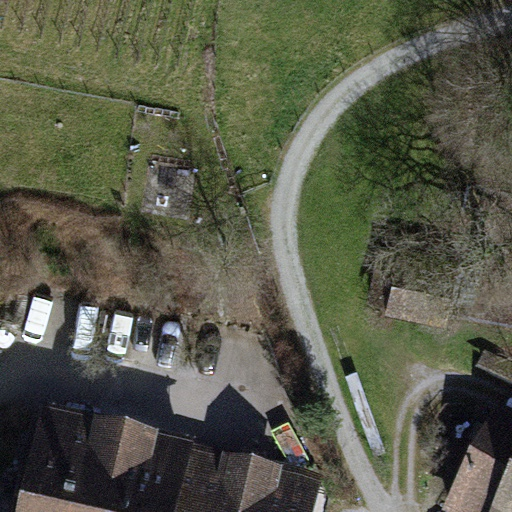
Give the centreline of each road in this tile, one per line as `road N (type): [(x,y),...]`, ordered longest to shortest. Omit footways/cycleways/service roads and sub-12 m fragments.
road 1 (track): [(511,11),(429,44),(337,101),(288,207),(303,310),(369,466)]
road 2 (unclassified): [(0,391),(5,383),(259,438)]
road 3 (unclassified): [(401,511),(369,466),(259,438)]
